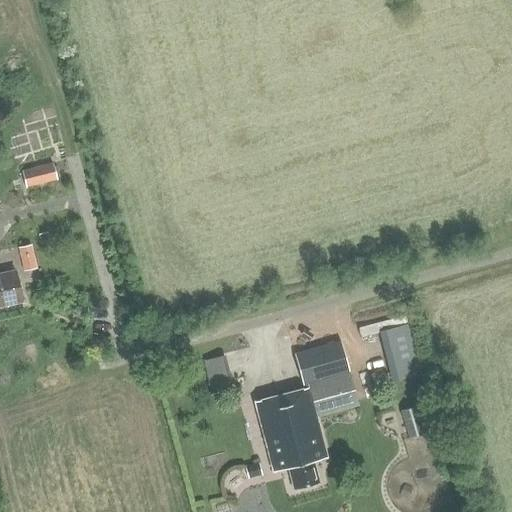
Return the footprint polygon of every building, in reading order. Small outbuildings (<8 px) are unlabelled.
[(25,187),(56,179),(52,162),(21,170),(25,187)] [(18,248),(23,271),(36,268),(31,245),(18,248)] [(0,305),(18,301),(11,270),(0,272),(0,305)] [(365,335),(396,329),(394,317),(363,323),(365,335)] [(293,354),(303,386),(307,385),(349,373),(340,341),(293,354)] [(214,385),(233,381),(226,354),(207,359),(214,385)] [(308,389),(316,417),(358,406),(349,373),(307,385),(308,389)] [(254,403),(272,474),(286,470),(292,490),(319,483),(313,463),(327,459),(308,389),(254,403)] [(417,407),(400,412),(408,438),(424,433),(417,407)] [(258,463),(244,467),(247,479),(261,475),(258,463)]
